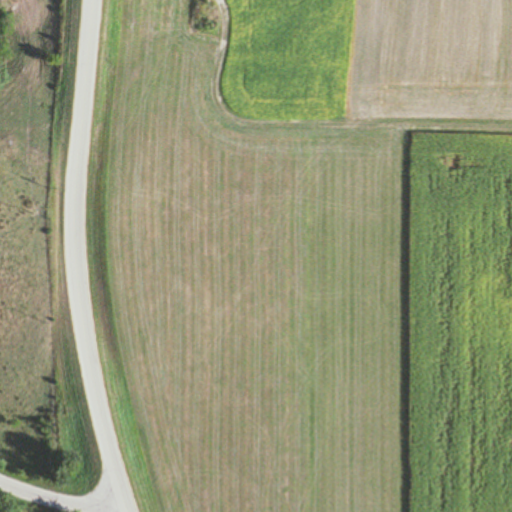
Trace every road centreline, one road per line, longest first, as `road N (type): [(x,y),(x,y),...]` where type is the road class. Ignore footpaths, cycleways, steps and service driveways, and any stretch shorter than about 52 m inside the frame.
road 1 (secondary): [(122,511),(87,368),(74,268),(87,0)]
road 2 (residential): [(122,511),(31,500),(0,483)]
